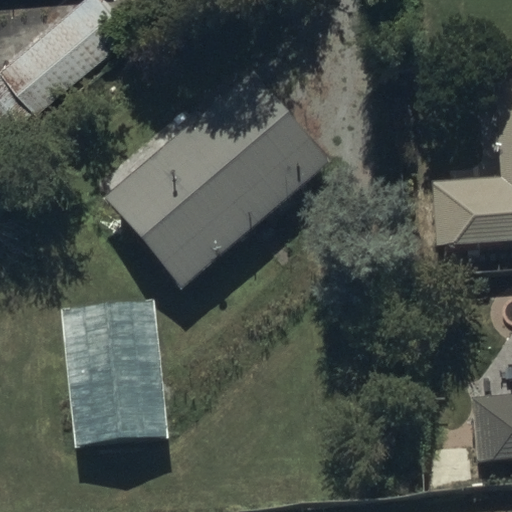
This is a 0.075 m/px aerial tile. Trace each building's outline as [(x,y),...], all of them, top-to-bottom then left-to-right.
[(131,33),(103,0),(80,0),(0,66),(0,123),(8,134),(131,33)] [(255,88),(111,210),(189,301),(333,178),(255,88)] [(511,93),(495,95),(501,192),(433,196),(437,260),(511,255),(511,93)] [(299,311),(273,288),(233,333),(258,356),(299,311)] [(158,314),(64,322),(75,456),(169,448),(158,314)] [(511,408),(478,411),(483,474),(511,471),(511,408)]
